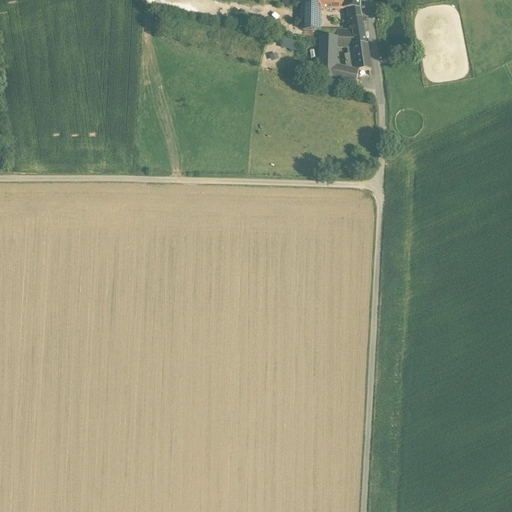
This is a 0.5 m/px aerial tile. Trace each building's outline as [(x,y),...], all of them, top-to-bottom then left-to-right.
[(303,0),(303,4),(302,31),(319,31),(319,9),(319,0),(303,0)] [(319,0),(319,9),(334,9),(334,0),(319,0)] [(359,0),(334,0),(334,9),(348,9),(360,9),(359,0)] [(360,9),(348,9),(353,40),(355,40),(365,40),(360,9)] [(336,39),(321,38),(320,68),(335,67),(335,65),(338,65),(338,63),(335,63),(336,46),(336,39)] [(299,43),(283,40),(281,47),(297,51),(298,47),(299,43)] [(366,45),(355,45),(355,46),(357,66),(353,67),(354,71),(347,70),(344,83),(354,85),(358,71),(370,71),(366,45)] [(347,70),(335,67),(320,68),(320,78),(344,83),(347,70)]
